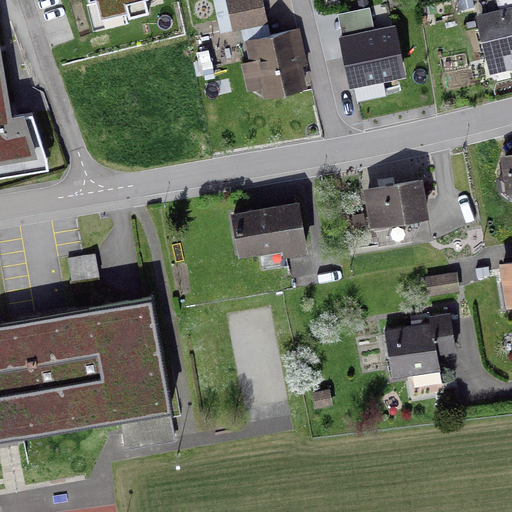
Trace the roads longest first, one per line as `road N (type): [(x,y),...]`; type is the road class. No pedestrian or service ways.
road 1 (residential): [(91,192),(336,151),(511,110)]
road 2 (residential): [(91,192),(23,0)]
